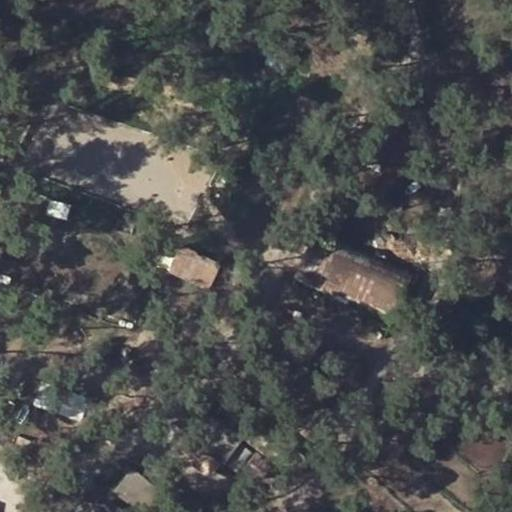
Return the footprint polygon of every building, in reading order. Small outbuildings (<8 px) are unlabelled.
[(197,307),(220,260),(178,239),(155,287),(197,307)] [(389,320),(404,283),(306,242),(291,279),(389,320)] [(197,435),(213,415),(246,440),(294,476),(308,457),(215,386),(184,426),(197,435)] [(227,462),(246,440),(213,415),(197,435),(195,438),(227,462)] [(258,456),(248,471),(265,483),(275,469),(258,456)] [(114,490),(141,511),(186,511),(131,468),(114,490)]
